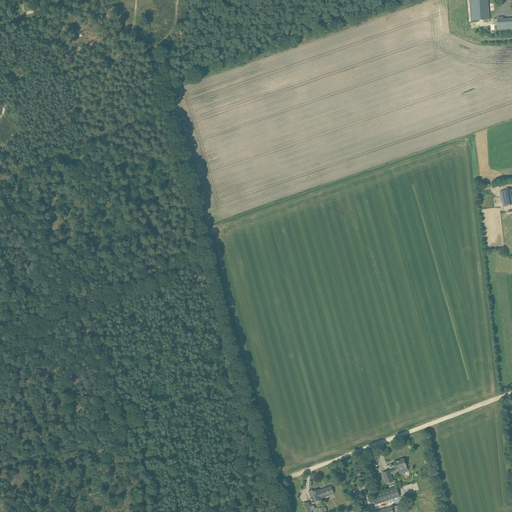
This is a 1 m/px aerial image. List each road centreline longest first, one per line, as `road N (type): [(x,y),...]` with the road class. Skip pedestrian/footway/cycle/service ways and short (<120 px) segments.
road 1 (track): [(163,88),(423,0)]
road 2 (track): [(511,393),(276,482)]
